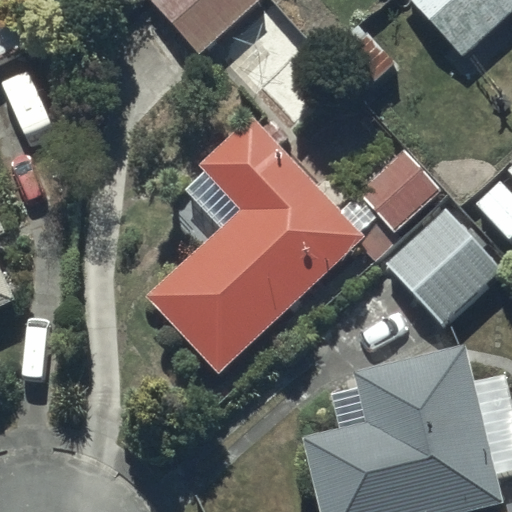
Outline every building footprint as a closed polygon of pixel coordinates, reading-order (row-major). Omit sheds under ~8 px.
[(9,0),(0,0),(0,54),(29,41),(9,0)] [(156,0),(201,51),(259,0),(156,0)] [(511,0),(416,0),(467,51),(511,5),(511,0)] [(224,223),(151,290),(224,369),(360,244),(377,261),(405,235),(398,227),(442,186),(407,148),(344,206),(254,108),(200,158),(207,165),(188,183),(224,223)] [(0,304),(20,296),(0,253),(0,232),(10,227),(0,204),(0,304)] [(449,207),(390,260),(446,322),(504,268),(449,207)] [(480,378),(471,339),(358,365),(362,380),(335,386),(344,424),(305,433),(323,511),(450,511),(506,499),(498,468),(511,465),(511,381),(510,371),(480,378)]
